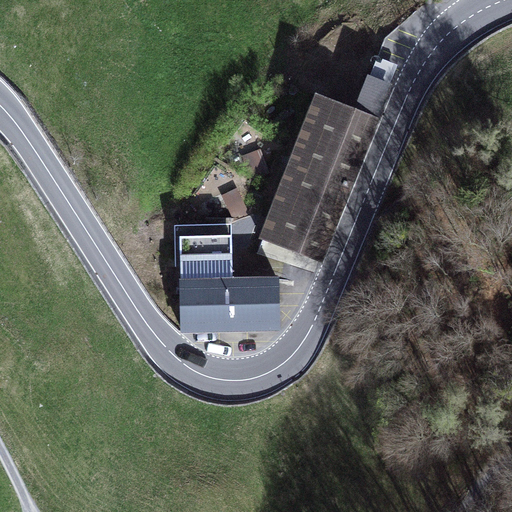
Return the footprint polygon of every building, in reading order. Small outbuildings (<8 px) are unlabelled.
[(400,74),(419,32),(395,22),(377,64),(400,74)] [(321,262),(388,89),(371,82),(360,112),(318,95),(262,239),(263,240),(293,251),(321,262)] [(256,153),(245,158),(251,174),(263,170),(256,153)] [(236,195),(225,200),(232,216),(243,211),(236,195)] [(181,242),(231,241),(230,225),(180,226),(181,242)] [(257,254),(287,266),(293,251),(263,240),(257,254)] [(277,279),(232,280),(231,241),(181,242),(183,331),(279,329),(277,279)]
